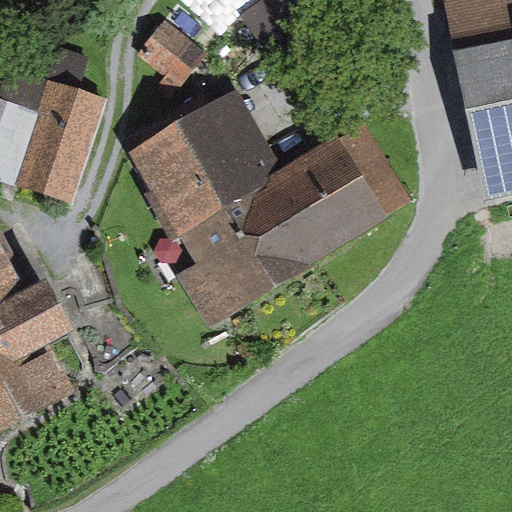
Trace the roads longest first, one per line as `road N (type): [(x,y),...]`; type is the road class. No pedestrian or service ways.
road 1 (residential): [(422,0),(452,182),(420,264),(338,343),(98,511)]
road 2 (residential): [(151,0),(134,33),(129,97),(103,189),(78,223),(36,251)]
road 3 (track): [(300,369),(511,404)]
